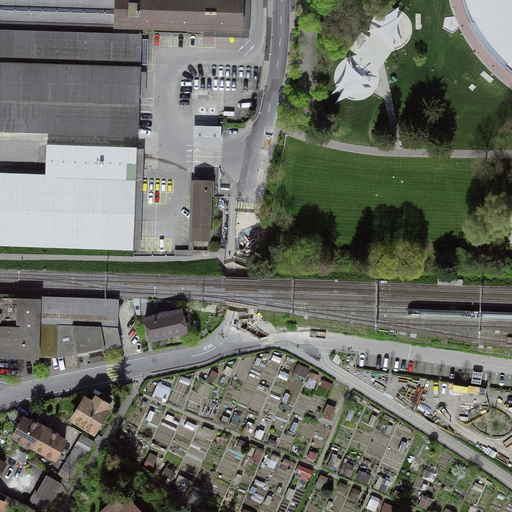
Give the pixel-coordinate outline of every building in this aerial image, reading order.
[(240,33),(241,0),(0,0),(0,127),(135,132),(139,29),(240,33)] [(337,100),(335,103),(339,101),(344,98),(348,96),(353,94),(362,93),(368,93),(370,93),(367,90),(363,86),(362,83),(365,83),(370,84),(374,84),(376,85),(372,82),(368,79),(362,76),(356,71),(353,68),(350,59),(350,64),(347,60),(346,61),(346,66),(345,70),(344,74),(342,78),(338,86),(331,94),(332,94),(334,92),(339,89),(344,87),(342,93),(337,100)] [(222,125),(194,124),(193,144),(221,145),(222,125)] [(0,243),(134,248),(138,148),(47,144),(46,174),(0,172),(0,243)] [(211,180),(194,180),(193,209),(192,250),(209,251),(211,180)] [(0,296),(0,355),(7,355),(57,357),(59,296),(39,295),(39,298),(0,296)] [(118,298),(59,296),(57,357),(85,351),(105,347),(105,345),(117,342),(115,329),(115,327),(117,327),(118,298)] [(183,308),(143,317),(149,343),(170,338),(189,333),(183,308)] [(295,374),(306,378),(309,369),(299,365),(295,374)] [(154,393),(168,401),(174,389),(159,382),(154,393)] [(85,397),(73,418),(94,430),(97,424),(102,427),(106,419),(102,416),(106,411),(110,406),(113,408),(118,400),(105,392),(101,399),(96,396),(92,402),(85,397)] [(31,421),(23,417),(13,436),(34,447),(45,427),(38,423),(32,420),(31,421)] [(45,427),(34,447),(55,458),(65,440),(57,435),(57,434),(51,430),(45,427)] [(94,442),(81,434),(74,447),(86,454),(94,442)] [(118,435),(115,441),(124,447),(127,441),(118,435)] [(240,440),(238,445),(245,448),(247,442),(240,440)] [(135,444),(130,454),(140,460),(145,449),(135,444)] [(257,447),(251,461),(258,464),(264,450),(257,447)] [(29,455),(20,450),(15,459),(25,464),(29,455)] [(284,459),(280,468),(285,471),(289,462),(284,459)] [(77,470),(64,463),(57,476),(69,483),(77,470)] [(299,466),(296,472),(310,478),(313,472),(299,466)] [(166,467),(159,478),(169,485),(176,474),(166,467)] [(367,484),(371,475),(359,471),(356,479),(367,484)] [(320,475),(316,487),(324,490),(328,478),(320,475)] [(44,511),(61,484),(47,476),(41,485),(28,507),(35,511),(44,511)] [(340,483),(337,490),(345,493),(348,486),(340,483)] [(0,511),(1,511),(10,498),(0,492),(0,511)] [(375,508),(379,500),(371,497),(368,506),(375,508)] [(142,511),(132,501),(126,507),(117,498),(101,511),(142,511)] [(385,502),(381,511),(394,511),(396,507),(385,502)]
